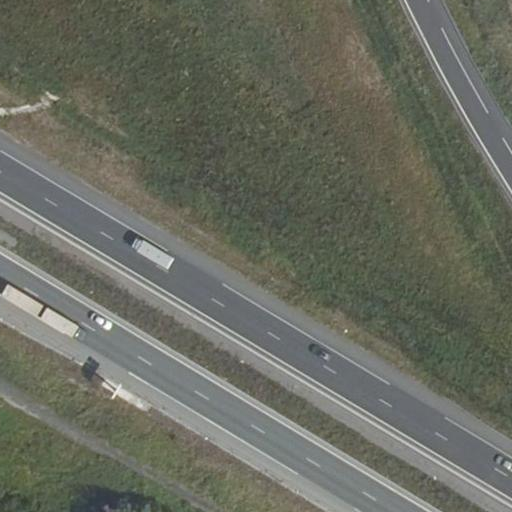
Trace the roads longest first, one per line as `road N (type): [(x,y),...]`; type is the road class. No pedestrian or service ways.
road 1 (trunk): [(511,472),(0,171)]
road 2 (trunk): [(0,267),(402,511)]
road 3 (track): [(0,390),(208,511)]
road 4 (trunk): [(511,181),(415,0)]
